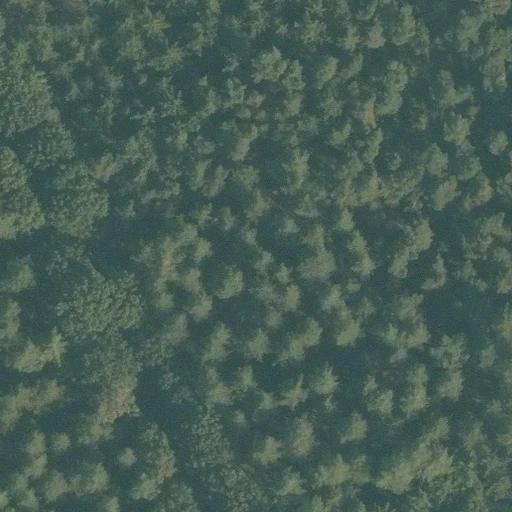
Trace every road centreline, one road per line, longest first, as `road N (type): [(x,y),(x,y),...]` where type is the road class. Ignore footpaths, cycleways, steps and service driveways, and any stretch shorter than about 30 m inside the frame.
road 1 (track): [(511,202),(480,216),(435,218),(363,173),(292,186),(278,214),(294,252),(336,287),(400,387),(452,416),(511,412)]
road 2 (unclassified): [(198,511),(119,358),(0,159)]
